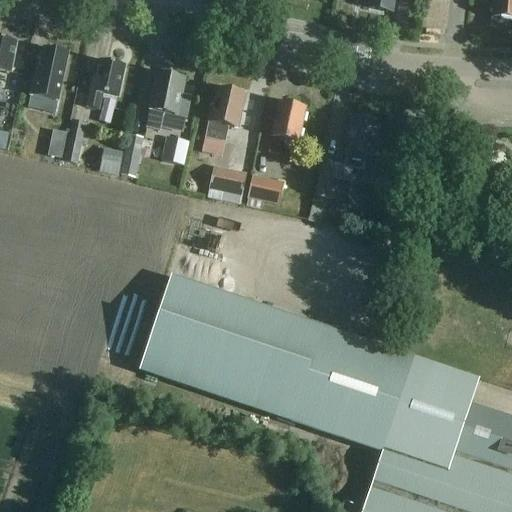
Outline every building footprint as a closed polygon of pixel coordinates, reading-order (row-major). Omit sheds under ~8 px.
[(364,0),(363,8),(392,15),(394,0),(364,0)] [(511,0),(493,0),(492,18),(495,18),(497,22),(504,23),(507,19),(511,19),(511,0)] [(0,69),(10,71),(16,42),(0,38),(0,69)] [(35,67),(26,111),(53,117),(67,55),(43,50),(39,68),(35,67)] [(93,78),(86,108),(99,111),(102,97),(116,100),(123,67),(99,62),(95,78),(93,78)] [(182,135),(190,100),(179,97),(182,81),(157,75),(145,130),(160,133),(160,130),(182,135)] [(231,94),(218,91),(214,109),(210,108),(203,140),(224,144),(227,129),(236,131),(244,97),(241,96),(242,94),(231,91),(231,94)] [(299,145),(306,111),(280,106),(269,155),(286,159),(290,143),(299,145)] [(371,121),(371,117),(366,117),(365,120),(351,118),(349,137),(347,137),(345,152),(347,152),(344,169),(321,164),(315,199),(326,202),(330,179),(351,183),(354,170),(363,171),(365,155),(372,156),(377,122),(371,121)] [(76,166),(84,124),(70,122),(62,163),(76,166)] [(8,123),(6,150),(30,151),(32,125),(8,123)] [(62,146),(64,134),(51,132),(49,143),(62,146)] [(134,180),(142,140),(127,137),(119,177),(134,180)] [(183,167),(188,144),(165,139),(160,162),(183,167)] [(117,177),(122,155),(102,151),(97,173),(117,177)] [(207,192),(240,199),(245,175),(212,168),(207,192)] [(277,208),(283,184),(251,177),(246,201),(277,208)] [(455,219),(457,207),(452,206),(456,186),(430,181),(424,213),(455,219)] [(338,226),(358,212),(347,198),(328,212),(338,226)] [(321,330),(205,291),(175,281),(169,279),(137,376),(289,427),(302,388),(309,367),(310,365),(314,352),(321,330)] [(362,511),(511,511),(511,419),(466,404),(451,450),(390,429),(371,484),(362,511)]
